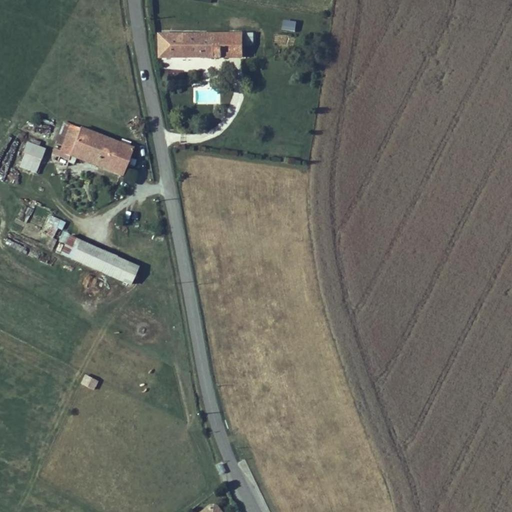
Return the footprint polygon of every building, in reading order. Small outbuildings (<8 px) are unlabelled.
[(282,20),(281,31),(295,32),(296,21),(282,20)] [(241,33),(159,34),(159,57),(241,57),(241,33)] [(275,34),(274,41),(289,44),(291,37),(275,34)] [(179,68),(180,60),(163,59),(162,67),(179,68)] [(185,67),(216,66),(215,59),(185,59),(185,67)] [(210,71),(202,71),(202,81),(210,81),(210,71)] [(63,146),(71,124),(65,122),(56,144),(63,146)] [(95,164),(104,137),(71,124),(63,146),(61,152),(54,149),(53,154),(68,160),(67,161),(73,164),(76,157),(95,164)] [(132,148),(104,137),(95,164),(122,174),(132,148)] [(45,149),(26,142),(22,153),(25,154),(20,167),(36,173),(45,149)] [(56,236),(64,221),(50,215),(43,230),(56,236)] [(69,236),(61,254),(107,274),(115,256),(69,236)] [(129,284),(137,266),(115,256),(107,274),(129,284)] [(92,390),(97,380),(86,375),(81,384),(92,390)] [(203,511),(223,511),(219,505),(215,503),(203,511)]
